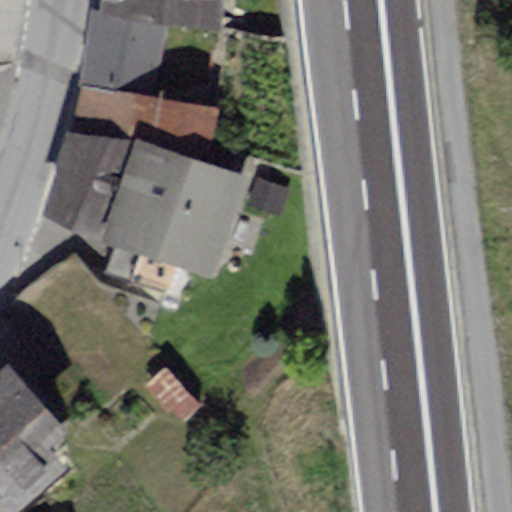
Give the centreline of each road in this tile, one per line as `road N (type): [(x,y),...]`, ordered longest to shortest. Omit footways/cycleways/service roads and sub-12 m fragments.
road 1 (unclassified): [(503,511),(442,0)]
road 2 (primary): [(417,511),(368,0)]
road 3 (secondary): [(0,226),(16,195),(51,62),(58,0)]
